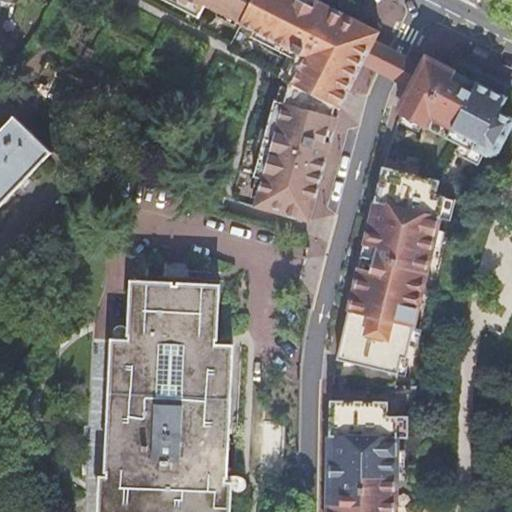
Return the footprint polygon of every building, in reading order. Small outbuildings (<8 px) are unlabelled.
[(370,51),(376,38),(355,27),(358,21),(318,0),(317,1),(314,0),(166,0),(199,17),(205,5),(219,12),(238,21),(256,31),(273,39),(271,42),(272,43),(291,52),(279,76),(291,82),(289,88),(285,103),(278,101),(275,100),(267,129),(267,130),(269,130),(265,146),(263,146),(255,176),(257,177),(263,179),(258,199),(256,206),(303,219),(312,187),(318,189),(338,117),(333,116),(336,105),(341,108),(353,84),(358,74),(362,66),(364,62),(370,51)] [(238,21),(219,12),(217,15),(236,25),(238,21)] [(380,32),(358,21),(355,27),(376,38),(380,32)] [(273,39),(256,31),(253,36),(271,45),(272,43),(271,42),(273,39)] [(370,51),(362,66),(370,70),(386,78),(402,85),(410,89),(411,86),(411,87),(418,74),(410,70),(394,63),(377,55),(370,51)] [(499,149),(511,123),(511,117),(498,110),(506,96),(435,59),(427,55),(418,74),(411,87),(411,86),(410,89),(402,112),(461,142),(472,148),(474,145),(485,150),(499,149)] [(282,86),(278,101),(285,103),(289,88),(282,86)] [(0,202),(16,186),(19,189),(28,179),(26,177),(49,152),(11,117),(0,129),(0,202)] [(262,128),(258,145),(263,146),(265,146),(269,130),(267,130),(267,129),(262,128)] [(472,148),(461,142),(456,151),(479,163),(485,150),(474,145),(472,148)] [(419,174),(420,167),(387,159),(385,166),(384,166),(338,358),(399,372),(403,355),(407,357),(410,344),(415,326),(434,245),(438,228),(441,215),(446,196),(436,193),(440,179),(419,174)] [(263,179),(257,177),(251,197),(258,199),(263,179)] [(312,187),(303,219),(310,221),(318,189),(312,187)] [(446,196),(441,215),(451,218),(456,198),(446,196)] [(438,228),(434,245),(442,247),(446,230),(438,228)] [(219,346),(222,286),(134,282),(131,341),(114,340),(108,471),(110,471),(110,478),(103,477),(101,509),(115,510),(114,511),(141,511),(152,511),(231,511),(233,484),(228,483),(235,347),(219,346)] [(415,326),(410,344),(418,346),(423,328),(415,326)] [(367,400),(367,392),(333,392),(333,399),(332,399),(331,474),(329,511),(396,511),(398,466),(398,447),(398,435),(398,414),(389,414),(389,400),(367,400)] [(409,415),(398,414),(398,435),(409,435),(409,415)] [(406,447),(398,447),(398,466),(406,466),(406,447)]
